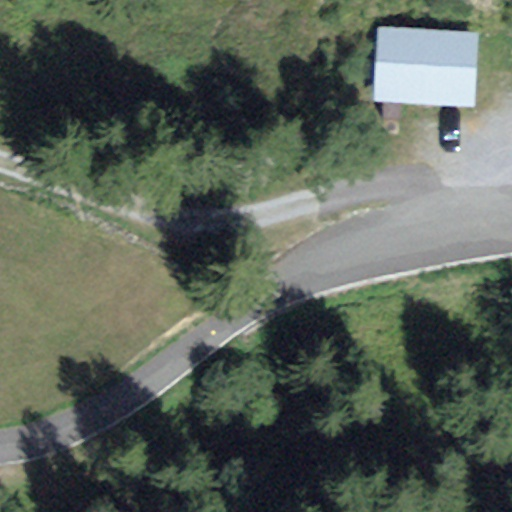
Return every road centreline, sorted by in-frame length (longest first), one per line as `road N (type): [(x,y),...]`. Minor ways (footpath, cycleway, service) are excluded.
road 1 (unclassified): [(0,451),(24,450),(104,417),(298,281),(469,220)]
road 2 (track): [(469,220),(365,203),(158,217),(0,173)]
